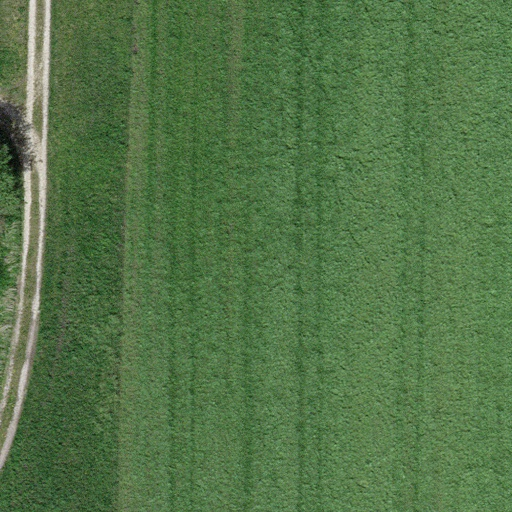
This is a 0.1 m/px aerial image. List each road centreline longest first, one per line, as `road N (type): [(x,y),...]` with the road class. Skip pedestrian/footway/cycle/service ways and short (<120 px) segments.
road 1 (track): [(0,109),(38,122),(32,278),(0,436)]
road 2 (track): [(38,122),(39,0)]
